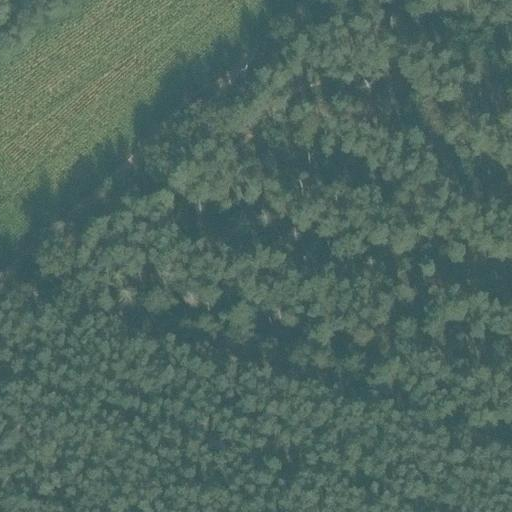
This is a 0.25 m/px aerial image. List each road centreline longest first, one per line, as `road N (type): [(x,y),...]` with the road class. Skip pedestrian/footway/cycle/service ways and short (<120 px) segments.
road 1 (track): [(511,450),(0,287)]
road 2 (track): [(0,282),(311,0)]
